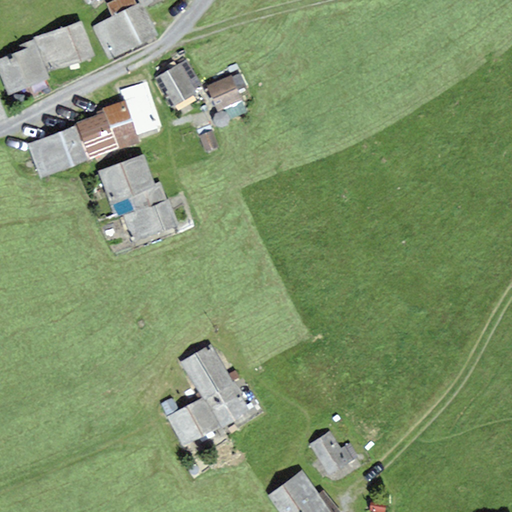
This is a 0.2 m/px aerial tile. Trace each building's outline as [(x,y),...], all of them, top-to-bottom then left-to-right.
[(141,2),(94,26),(109,56),(156,32),(141,2)] [(80,19),(35,38),(48,71),(94,52),(80,19)] [(34,39),(0,52),(0,66),(9,89),(48,73),(34,39)] [(185,59),(158,76),(175,104),(203,87),(185,59)] [(232,76),(209,86),(219,108),(241,98),(232,76)] [(105,112),(75,124),(89,159),(142,140),(140,134),(160,126),(144,81),(120,90),(124,101),(104,108),(105,112)] [(0,93),(0,120),(10,116),(0,93)] [(75,124),(27,142),(40,178),(89,159),(75,124)] [(142,153),(101,170),(130,239),(171,222),(142,153)] [(253,410),(212,346),(183,364),(206,400),(172,422),(190,450),(253,410)] [(361,462),(338,431),(314,449),(338,480),(361,462)] [(333,511),(305,476),(273,501),(281,511),(333,511)]
